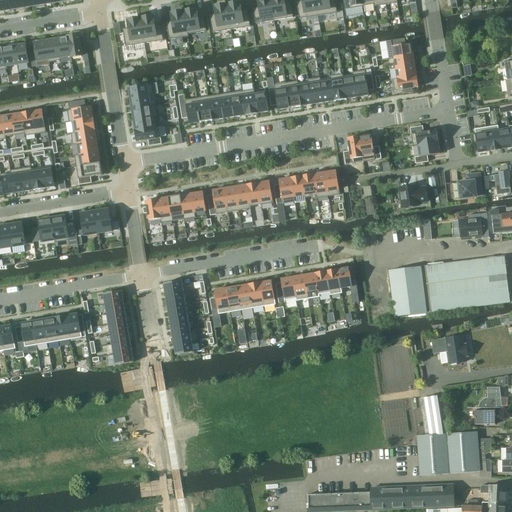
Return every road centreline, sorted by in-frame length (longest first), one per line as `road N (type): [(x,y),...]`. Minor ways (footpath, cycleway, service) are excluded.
road 1 (residential): [(449,111),(123,162)]
road 2 (residential): [(142,273),(318,244)]
road 3 (residential): [(0,297),(142,273)]
road 4 (residential): [(0,212),(129,192)]
road 5 (residential): [(389,262),(511,246)]
